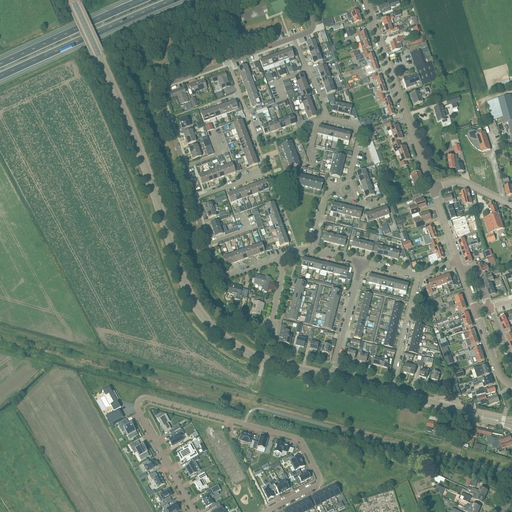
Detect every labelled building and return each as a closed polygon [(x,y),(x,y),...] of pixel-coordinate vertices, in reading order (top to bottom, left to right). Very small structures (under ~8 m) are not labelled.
[(377,6),(379,12),(389,8),(388,6),(391,6),(392,8),(401,5),(398,0),(394,0),(390,2),(387,3),(377,6)] [(348,13),(357,9),(355,3),(345,6),(348,13)] [(382,20),(384,27),(391,24),(389,20),(394,19),(393,16),(382,20)] [(391,24),(384,27),(387,33),(398,29),(397,27),(392,28),(391,24)] [(360,43),(368,40),(365,32),(362,33),(361,30),(356,32),(358,37),(360,43)] [(395,41),(390,43),(393,52),(397,50),(401,49),(399,43),(401,43),(400,37),(394,39),(395,41)] [(424,43),(422,37),(409,41),(411,47),(424,43)] [(307,49),(318,45),(319,45),(317,39),(306,43),(307,46),(306,47),(307,49)] [(364,54),(368,52),(372,50),(368,40),(360,43),(362,49),(364,54)] [(417,45),(408,48),(410,55),(415,68),(418,75),(417,75),(420,83),(416,84),(416,86),(417,88),(422,87),(428,84),(438,81),(439,80),(435,68),(436,68),(434,62),(432,58),(431,58),(429,51),(430,51),(427,42),(426,43),(425,43),(417,45)] [(309,51),(310,54),(318,51),(317,48),(318,47),(318,45),(307,49),(308,51),(309,51)] [(291,49),(285,51),(288,59),(290,62),(295,61),(294,57),(291,49)] [(285,51),(280,53),(283,61),(288,59),(285,51)] [(319,54),(318,51),(310,54),(311,57),(310,57),(311,59),(321,56),(320,53),(319,54)] [(369,60),(370,64),(371,64),(376,62),(373,54),(369,55),(368,52),(364,54),(360,55),(355,57),(356,62),(366,58),(367,61),(369,60)] [(280,53),(275,55),(278,63),(283,61),(280,53)] [(321,56),(311,59),(311,61),(313,61),(314,64),(323,61),(324,63),(330,61),(329,58),(325,60),(324,57),(326,56),(326,54),(321,56)] [(270,57),(265,59),(268,67),(273,65),(270,57)] [(268,67),(265,59),(260,61),(263,69),(268,67)] [(368,65),(371,76),(376,74),(375,71),(379,70),(376,62),(371,64),(370,64),(368,65)] [(291,66),(293,72),(294,73),(299,71),(300,69),(300,67),(296,69),(295,65),(291,66)] [(238,69),(240,75),(249,72),(247,66),(238,69)] [(318,69),(320,74),(328,71),(326,66),(318,69)] [(320,74),(322,79),(330,76),(328,71),(320,74)] [(240,75),(242,80),(253,76),(255,75),(254,72),(250,74),(249,72),(240,75)] [(220,77),(219,75),(211,78),(212,80),(212,81),(212,82),(213,82),(213,83),(218,81),(221,90),(230,86),(226,78),(227,78),(226,74),(220,77)] [(376,80),(378,86),(384,84),(381,76),(377,77),(376,74),(371,76),(373,81),(376,80)] [(295,78),(297,83),(305,80),(303,75),(295,78)] [(417,75),(403,80),(406,89),(416,86),(416,84),(420,83),(417,75)] [(242,80),(244,86),(253,83),(255,82),(253,76),(242,80)] [(322,79),(323,84),(332,81),(330,76),(322,79)] [(196,92),(207,88),(204,80),(190,85),(193,95),(197,94),(196,92)] [(297,83),(299,88),(307,85),(305,80),(297,83)] [(323,84),(325,89),(333,87),(332,81),(323,84)] [(255,88),(253,83),(244,86),(246,91),(255,88)] [(377,93),(379,98),(384,97),(383,94),(386,92),(384,84),(378,86),(380,92),(377,93)] [(428,84),(422,87),(423,90),(414,93),(409,95),(413,106),(423,103),(421,99),(426,97),(425,95),(429,93),(427,89),(430,88),(428,84)] [(299,88),(301,93),(309,90),(307,85),(299,88)] [(255,88),(246,91),(248,97),(257,94),(256,91),(260,89),(259,87),(255,88)] [(333,87),(325,89),(327,95),(335,92),(333,87)] [(178,90),(170,93),(171,96),(171,98),(172,97),(172,98),(173,101),(178,99),(180,105),(188,102),(185,93),(186,93),(184,88),(184,90),(179,92),(178,90)] [(311,95),(309,90),(301,93),(302,96),(300,96),(301,99),(309,96),(311,95)] [(248,97),(250,103),(262,99),(260,93),(257,94),(248,97)] [(298,100),(300,105),(303,104),(311,101),(309,96),(301,99),(298,100)] [(490,113),(493,120),(503,117),(505,123),(508,122),(511,135),(511,101),(510,96),(498,99),(501,109),(490,113)] [(384,102),(386,108),(391,107),(389,98),(385,100),(384,97),(379,98),(381,103),(384,102)] [(458,97),(446,101),(448,106),(452,104),(453,109),(458,108),(456,103),(460,102),(458,97)] [(262,99),(250,103),(252,108),(255,107),(256,110),(262,108),(260,103),(263,102),(262,99)] [(235,101),(229,103),(232,112),(235,111),(236,113),(239,112),(242,111),(240,103),(236,105),(235,101)] [(302,110),(305,109),(313,106),(311,101),(303,104),(300,105),(302,110)] [(192,102),(185,105),(187,111),(194,108),(192,102)] [(229,103),(224,105),(227,114),(232,112),(229,103)] [(332,112),(338,113),(340,104),(334,103),(332,112)] [(224,105),(218,107),(221,116),(227,114),(224,105)] [(305,109),(306,114),(314,111),(313,106),(305,109)] [(355,120),(358,119),(354,107),(346,106),(344,114),(354,117),(355,120)] [(218,107),(212,109),(215,118),(221,116),(218,107)] [(386,108),(382,110),(384,116),(385,116),(387,120),(392,119),(391,116),(394,115),(391,107),(386,108)] [(441,121),(442,123),(446,122),(445,119),(446,119),(446,116),(448,116),(446,109),(443,110),(442,107),(434,109),(438,122),(441,121)] [(212,109),(206,112),(209,120),(215,118),(212,109)] [(314,111),(306,114),(308,119),(316,116),(314,111)] [(209,120),(206,112),(201,114),(204,122),(209,120)] [(293,116),(287,118),(290,126),(296,124),(293,116)] [(287,118),(282,120),(285,128),(290,126),(287,118)] [(368,118),(359,121),(360,124),(362,131),(371,128),(368,118)] [(179,121),(182,129),(190,126),(192,125),(191,122),(188,122),(187,119),(179,121)] [(276,119),(271,121),(275,131),(280,130),(277,121),(276,119)] [(233,124),(235,129),(244,126),(242,120),(233,124)] [(269,124),(267,125),(270,133),(275,131),(271,121),(268,122),(269,124)] [(391,131),(392,135),(400,132),(398,125),(394,127),(393,123),(386,125),(388,132),(391,131)] [(235,129),(237,135),(246,131),(244,126),(235,129)] [(183,133),(185,139),(194,136),(192,130),(188,132),(183,133)] [(482,152),(482,153),(490,150),(485,132),(483,133),(482,130),(477,131),(475,131),(473,131),(472,131),(471,131),(470,131),(469,132),(468,133),(468,134),(467,135),(468,135),(465,136),(466,136),(467,136),(467,137),(467,138),(468,139),(468,140),(469,141),(471,144),(472,145),(473,146),(474,147),(477,150),(478,150),(480,151),(481,152),(482,152)] [(237,135),(239,140),(248,137),(246,131),(237,135)] [(391,140),(393,146),(400,144),(399,140),(403,139),(400,132),(392,135),(394,139),(391,140)] [(194,136),(185,139),(187,145),(196,142),(194,136)] [(239,140),(241,145),(250,142),(248,137),(239,140)] [(241,145),(243,151),(252,148),(250,142),(241,145)] [(282,145),(286,157),(295,153),(291,142),(282,145)] [(398,151),(400,156),(408,153),(405,146),(401,148),(400,144),(393,146),(395,152),(398,151)] [(189,148),(191,154),(199,151),(197,145),(189,148)] [(245,156),(254,153),(252,148),(243,151),(244,154),(240,156),(240,158),(245,156)] [(199,151),(191,154),(193,160),(201,157),(199,151)] [(245,156),(247,162),(256,159),(254,153),(245,156)] [(286,157),(290,169),(300,165),(295,153),(286,157)] [(408,153),(400,156),(401,160),(398,161),(400,167),(407,165),(406,161),(410,160),(408,153)] [(448,156),(449,165),(460,163),(459,159),(458,160),(457,155),(448,156)] [(256,159),(247,162),(248,165),(246,166),(247,168),(258,164),(256,159)] [(332,159),(331,165),(343,167),(344,162),(335,160),(332,159)] [(481,165),(473,167),(474,171),(475,171),(478,180),(484,179),(483,173),(484,173),(484,171),(489,169),(487,161),(480,162),(481,165)] [(356,176),(357,178),(368,174),(367,172),(366,172),(365,169),(370,168),(375,166),(373,163),(359,168),(360,171),(356,172),(358,175),(356,176)] [(460,163),(449,165),(450,169),(456,168),(456,173),(464,171),(462,163),(460,163)] [(232,164),(226,166),(230,175),(235,172),(232,164)] [(331,165),(330,170),(341,173),(343,167),(331,165)] [(226,166),(221,168),(224,177),(230,175),(226,166)] [(221,168),(216,170),(219,179),(224,177),(221,168)] [(207,173),(205,174),(208,183),(213,181),(210,172),(209,169),(206,170),(207,173)] [(216,170),(210,172),(213,181),(219,179),(216,170)] [(341,173),(330,170),(329,172),(332,173),(331,176),(340,178),(341,173)] [(412,195),(414,199),(418,198),(422,196),(421,191),(420,192),(418,185),(423,183),(420,172),(410,175),(415,189),(414,189),(415,193),(412,195)] [(359,180),(360,183),(369,180),(372,179),(370,173),(368,174),(357,178),(358,180),(359,180)] [(208,183),(205,174),(199,176),(202,185),(208,183)] [(296,185),(308,188),(311,178),(298,175),(296,185)] [(311,178),(308,188),(321,191),(323,181),(311,178)] [(503,179),(507,196),(511,195),(511,188),(510,182),(509,183),(508,178),(503,179)] [(266,181),(260,183),(263,191),(269,189),(268,186),(272,185),(270,180),(266,182),(266,181)] [(360,186),(361,188),(371,185),(371,182),(370,183),(369,180),(360,183),(361,186),(360,186)] [(260,183),(255,185),(258,193),(263,191),(260,183)] [(255,185),(249,187),(253,195),(258,193),(255,185)] [(363,190),(364,193),(372,190),(371,187),(372,187),(371,185),(361,188),(361,191),(363,190)] [(249,187),(244,189),(247,197),(253,195),(249,187)] [(244,189),(239,191),(242,199),(247,197),(244,189)] [(372,190),(364,193),(365,196),(364,197),(364,199),(375,195),(374,193),(373,193),(372,190)] [(461,197),(462,199),(463,201),(465,205),(467,205),(472,203),(471,198),(470,199),(468,190),(461,192),(462,196),(461,197)] [(239,191),(233,193),(236,201),(242,199),(239,191)] [(236,201),(233,193),(227,195),(231,203),(236,201)] [(443,198),(445,203),(446,207),(450,206),(449,202),(453,201),(454,203),(456,202),(456,199),(455,196),(452,197),(451,195),(443,198)] [(416,205),(409,208),(411,215),(418,212),(417,209),(426,206),(423,199),(414,202),(416,205)] [(459,202),(456,203),(456,205),(458,209),(459,212),(464,211),(463,207),(461,208),(459,202)] [(206,213),(214,210),(218,208),(217,205),(213,207),(212,203),(204,206),(206,213)] [(265,206),(267,211),(276,208),(274,203),(265,206)] [(334,221),(335,218),(338,205),(332,203),(330,212),(333,213),(332,217),(327,216),(326,219),(334,221)] [(492,215),(484,218),(485,223),(489,233),(486,234),(489,243),(496,240),(493,233),(504,229),(503,226),(501,220),(498,210),(496,205),(494,205),(493,203),(489,205),(492,215)] [(339,214),(342,215),(344,206),(338,205),(335,218),(338,219),(339,214)] [(456,205),(447,208),(451,220),(460,217),(459,212),(458,209),(456,205)] [(351,217),(353,218),(356,209),(350,207),(347,220),(349,220),(350,219),(351,217)] [(386,207),(381,209),(384,217),(389,215),(386,207)] [(267,211),(269,216),(278,213),(276,208),(267,211)] [(357,229),(360,230),(361,223),(359,222),(361,215),(362,210),(356,209),(353,218),(357,219),(356,221),(357,224),(358,224),(357,229)] [(381,209),(375,211),(378,219),(384,217),(381,209)] [(214,210),(206,213),(209,219),(216,216),(214,210)] [(375,211),(370,213),(373,221),(378,219),(375,211)] [(416,228),(423,226),(422,223),(431,220),(428,212),(419,215),(420,219),(414,221),(416,228)] [(269,216),(271,221),(280,218),(278,213),(269,216)] [(365,215),(368,223),(367,225),(367,224),(365,231),(367,232),(369,225),(374,223),(373,221),(370,213),(365,215)] [(271,221),(273,226),(281,223),(280,218),(271,221)] [(462,218),(452,222),(453,225),(454,229),(455,233),(457,237),(458,239),(468,235),(462,218)] [(210,224),(213,230),(223,227),(221,224),(219,224),(218,221),(210,224)] [(269,228),(271,233),(283,228),(281,223),(273,226),(269,228)] [(435,232),(433,226),(423,229),(424,232),(425,232),(426,235),(429,234),(435,232)] [(223,227),(213,230),(215,237),(223,234),(224,233),(226,236),(239,231),(237,228),(227,232),(226,229),(223,230),(223,227)] [(275,232),(276,236),(285,233),(283,228),(271,233),(275,232)] [(324,242),(329,243),(331,235),(326,233),(326,232),(323,231),(321,239),(324,240),(324,242)] [(432,243),(432,244),(435,243),(434,239),(437,238),(435,232),(429,234),(426,235),(422,237),(425,246),(432,243)] [(276,236),(278,242),(287,238),(285,233),(276,236)] [(372,251),(375,251),(377,243),(379,236),(376,235),(374,245),(367,243),(365,250),(372,252),(372,251)] [(287,238),(278,242),(280,247),(289,244),(287,238)] [(458,241),(460,246),(479,240),(478,238),(473,240),(473,239),(465,242),(464,239),(458,241)] [(352,247),(359,249),(360,241),(354,240),(352,247)] [(460,246),(462,252),(468,250),(467,247),(471,246),(478,244),(478,243),(480,243),(479,240),(460,246)] [(359,249),(365,250),(367,243),(360,241),(359,249)] [(405,250),(412,247),(410,241),(403,243),(405,250)] [(380,257),(382,257),(385,248),(383,247),(383,245),(383,244),(377,243),(375,251),(378,252),(377,255),(381,256),(380,257)] [(432,244),(435,254),(442,252),(440,246),(436,247),(435,243),(432,244)] [(261,244),(256,246),(259,254),(264,252),(261,244)] [(256,246),(250,248),(253,256),(259,254),(256,246)] [(403,259),(407,258),(404,250),(399,252),(400,248),(396,247),(395,251),(392,259),(398,260),(398,257),(402,258),(403,258),(403,259)] [(250,248),(245,250),(248,258),(249,259),(251,258),(251,257),(253,256),(250,248)] [(233,251),(234,254),(237,262),(242,260),(239,252),(236,253),(235,250),(233,251)] [(245,250),(239,252),(242,260),(248,258),(245,250)] [(442,252),(435,254),(436,254),(428,257),(429,261),(431,265),(438,262),(437,260),(444,258),(442,252)] [(234,254),(228,256),(231,264),(237,262),(234,254)] [(231,264),(228,256),(223,258),(226,266),(231,264)] [(489,263),(492,262),(493,264),(496,263),(493,256),(487,259),(489,263)] [(301,266),(307,268),(309,259),(303,258),(301,266)] [(307,268),(314,270),(316,261),(309,259),(307,268)] [(314,270),(320,271),(323,263),(316,261),(314,270)] [(320,271),(327,273),(329,264),(323,263),(320,271)] [(477,266),(480,273),(489,270),(487,265),(485,266),(484,263),(482,264),(477,266)] [(327,273),(333,275),(335,266),(329,264),(327,273)] [(333,275),(340,276),(342,267),(335,266),(333,275)] [(342,267),(340,276),(339,279),(346,280),(346,279),(351,281),(353,274),(348,273),(348,269),(342,267)] [(367,283),(374,285),(376,276),(369,274),(367,283)] [(446,274),(444,275),(447,284),(452,282),(454,286),(457,285),(454,276),(451,277),(450,274),(446,276),(446,274)] [(265,277),(256,275),(255,281),(252,280),(251,283),(263,286),(262,291),(262,292),(264,292),(267,293),(269,284),(267,284),(269,278),(265,277)] [(482,278),(485,284),(491,282),(494,281),(492,276),(491,275),(482,278)] [(374,285),(380,286),(382,278),(376,276),(374,285)] [(380,286),(387,288),(389,279),(382,278),(380,286)] [(437,288),(434,278),(432,279),(432,281),(429,282),(430,285),(427,286),(430,294),(433,293),(434,292),(435,291),(434,288),(437,288)] [(436,278),(434,278),(437,288),(442,286),(439,278),(436,279),(436,278)] [(387,288),(393,290),(395,281),(389,279),(387,288)] [(297,280),(296,287),(304,289),(306,283),(306,282),(306,283),(297,281),(298,281),(297,280)] [(393,290),(400,291),(402,283),(395,281),(393,290)] [(485,284),(487,290),(493,288),(491,282),(485,284)] [(402,283),(400,291),(406,293),(408,284),(402,283)] [(236,295),(235,299),(239,300),(240,298),(242,299),(242,298),(246,299),(248,290),(238,288),(238,287),(230,285),(228,294),(236,295)] [(296,287),(294,294),(303,296),(304,289),(296,287)] [(493,288),(487,290),(490,296),(496,294),(493,288)] [(332,289),(331,296),(339,298),(341,291),(333,289),(332,289)] [(365,293),(363,300),(370,302),(372,295),(365,293)] [(294,294),(292,300),(301,302),(303,296),(294,294)] [(455,298),(457,304),(464,302),(462,295),(455,298)] [(254,302),(253,308),(252,313),(260,315),(262,308),(263,309),(264,304),(262,304),(263,298),(255,296),(253,302),(254,302)] [(331,296),(329,302),(338,304),(339,298),(331,296)] [(292,300),(291,307),(299,309),(301,302),(292,300)] [(363,300),(361,306),(368,308),(370,302),(363,300)] [(329,302),(327,309),(336,311),(338,304),(329,302)] [(455,305),(450,307),(451,311),(456,309),(458,308),(460,311),(466,309),(464,302),(457,304),(455,305)] [(394,303),(393,310),(401,313),(403,305),(394,303)] [(361,306),(360,313),(367,314),(368,311),(371,312),(371,309),(368,308),(361,306)] [(291,307),(289,313),(300,316),(300,313),(298,312),(299,309),(291,307)] [(336,311),(327,309),(326,315),(334,317),(335,316),(336,312),(336,311)] [(393,310),(391,317),(399,320),(401,313),(393,310)] [(300,316),(289,313),(288,320),(296,322),(297,318),(299,318),(300,316)] [(360,313),(358,319),(365,321),(366,317),(369,318),(370,315),(367,314),(360,313)] [(454,321),(455,325),(470,319),(468,313),(463,314),(461,315),(458,316),(459,317),(453,319),(454,321)] [(326,315),(324,322),(333,324),(334,317),(326,315)] [(511,320),(511,315),(511,316),(511,317),(506,319),(505,316),(499,319),(502,325),(508,322),(510,321),(511,320)] [(391,317),(389,324),(398,327),(399,320),(391,317)] [(314,319),(312,319),(310,325),(313,325),(313,326),(319,328),(320,327),(319,327),(319,325),(317,325),(317,324),(313,323),(314,319)] [(358,319),(357,325),(364,327),(365,321),(358,319)] [(433,324),(434,327),(437,326),(437,325),(448,320),(448,319),(433,324)] [(454,325),(450,326),(450,327),(449,328),(449,329),(450,329),(450,330),(451,330),(452,330),(459,327),(461,326),(463,329),(466,328),(472,326),(470,319),(455,325),(454,325)] [(333,324),(324,322),(322,328),(323,328),(331,330),(333,324)] [(508,322),(502,325),(504,331),(510,329),(508,322)] [(389,324),(387,331),(396,334),(398,327),(389,324)] [(416,324),(414,331),(423,333),(424,326),(416,324)] [(282,343),(289,344),(290,341),(294,341),(295,337),(288,336),(289,331),(286,330),(287,326),(282,325),(279,337),(283,338),(282,343)] [(357,325),(355,332),(362,333),(363,330),(366,330),(366,328),(364,327),(357,325)] [(463,334),(465,340),(476,337),(474,330),(467,332),(466,330),(462,332),(463,334)] [(387,331),(386,339),(394,341),(396,334),(387,331)] [(414,331),(412,338),(421,340),(423,333),(414,331)] [(355,332),(354,338),(360,340),(362,333),(355,332)] [(296,346),(303,348),(305,343),(305,342),(305,340),(302,339),(303,335),(299,334),(297,341),(296,346)] [(479,343),(476,337),(465,340),(468,347),(479,343)] [(412,338),(410,345),(419,347),(421,340),(412,338)] [(321,352),(329,354),(330,346),(334,347),(336,341),(332,339),(331,344),(328,343),(327,345),(323,344),(321,352)] [(394,341),(386,339),(384,346),(392,348),(394,341)] [(313,350),(313,351),(313,352),(315,352),(316,352),(318,346),(318,344),(315,343),(315,340),(312,340),(312,343),(311,342),(309,349),(313,350)] [(370,356),(373,357),(375,348),(378,349),(379,346),(372,345),(371,350),(371,352),(370,356)] [(419,347),(410,345),(409,352),(417,354),(419,347)] [(448,347),(442,349),(445,357),(451,355),(448,347)] [(482,354),(480,347),(470,351),(472,358),(482,354)] [(352,352),(352,350),(349,349),(346,358),(354,360),(355,353),(352,352)] [(359,361),(366,363),(367,358),(368,356),(367,355),(370,355),(370,353),(365,351),(364,355),(362,354),(361,354),(360,357),(359,361)] [(485,360),(482,354),(472,358),(474,364),(485,360)] [(451,355),(445,357),(446,363),(447,365),(453,363),(451,355)] [(373,365),(380,367),(381,360),(379,359),(379,358),(375,357),(373,365)] [(381,360),(380,367),(387,368),(389,360),(382,358),(381,360)] [(413,366),(410,366),(408,374),(414,375),(416,366),(419,367),(420,361),(417,360),(417,363),(414,363),(413,366)] [(474,370),(477,378),(482,377),(490,374),(487,365),(482,367),(474,370)] [(431,380),(438,381),(440,373),(443,374),(444,369),(438,367),(436,373),(433,372),(431,380)] [(419,377),(426,378),(428,374),(428,370),(424,369),(423,371),(421,370),(421,372),(419,377)] [(453,373),(450,374),(449,374),(451,379),(455,378),(456,379),(464,376),(462,370),(453,373)] [(482,377),(477,378),(478,379),(473,381),(474,384),(476,383),(477,386),(483,384),(482,381),(484,380),(487,386),(488,386),(493,384),(490,377),(484,379),(483,377),(482,377)] [(476,392),(477,396),(486,393),(486,394),(491,393),(496,392),(494,387),(489,389),(476,392)] [(109,388),(102,391),(105,396),(104,397),(109,406),(110,406),(114,412),(106,416),(111,425),(124,418),(119,409),(121,408),(116,401),(118,400),(114,391),(112,392),(109,388)] [(487,401),(486,402),(485,400),(480,401),(481,405),(486,404),(487,406),(490,405),(499,402),(498,397),(493,399),(487,400),(487,401)] [(163,415),(157,418),(161,426),(163,426),(165,430),(164,430),(166,434),(169,432),(172,430),(171,429),(168,423),(170,422),(168,417),(164,419),(163,415)] [(126,419),(118,424),(120,428),(122,427),(125,431),(130,440),(138,435),(132,425),(131,423),(129,424),(128,425),(126,420),(126,419)] [(172,438),(169,439),(173,446),(184,440),(181,436),(185,434),(181,429),(171,435),(172,438)] [(242,432),(239,440),(251,443),(250,447),(253,448),(255,441),(252,441),(253,436),(242,432)] [(498,439),(499,445),(511,440),(510,436),(503,438),(502,436),(498,438),(498,439)] [(256,442),(254,449),(257,450),(258,447),(265,449),(268,439),(260,437),(258,443),(256,442)] [(511,440),(499,445),(498,439),(490,437),(492,445),(496,444),(496,446),(501,445),(502,448),(505,447),(506,448),(511,445),(511,440)] [(138,441),(130,446),(131,449),(134,448),(137,453),(141,461),(149,456),(144,446),(143,444),(141,446),(140,446),(138,442),(138,441)] [(276,442),(274,452),(281,454),(282,451),(287,452),(288,446),(284,445),(284,444),(276,442)] [(195,443),(177,453),(181,460),(186,458),(187,460),(200,453),(195,443)] [(192,463),(184,467),(186,471),(187,471),(190,477),(191,476),(191,477),(195,475),(194,475),(198,473),(195,467),(197,465),(195,462),(199,460),(197,456),(190,460),(192,463)] [(292,456),(282,460),(284,464),(290,461),(292,466),(302,461),(301,460),(299,456),(293,459),(292,456)] [(148,460),(142,464),(147,472),(150,471),(153,470),(153,469),(156,468),(153,462),(150,463),(148,460)] [(295,471),(289,474),(291,478),(293,477),(300,473),(299,470),(305,467),(304,466),(304,467),(303,463),(302,461),(292,466),(295,471)] [(199,480),(194,483),(198,490),(206,485),(207,487),(207,486),(204,480),(207,478),(204,472),(197,476),(199,480)] [(158,488),(165,484),(160,475),(157,476),(155,473),(149,476),(152,481),(153,480),(158,488)] [(300,473),(293,477),(294,480),(295,480),(298,478),(301,483),(310,478),(311,478),(310,478),(311,477),(309,475),(308,473),(307,473),(302,476),(300,473)] [(279,482),(284,492),(289,489),(290,489),(287,484),(289,482),(285,474),(281,477),(283,481),(279,482)] [(274,480),(269,483),(273,490),(276,489),(279,495),(284,492),(279,482),(278,480),(275,482),(274,480)] [(266,487),(262,489),(263,491),(268,500),(269,500),(269,501),(272,499),(271,499),(274,497),(273,497),(271,492),(273,490),(269,483),(265,485),(266,487)] [(208,495),(202,499),(206,507),(212,504),(213,504),(211,499),(214,497),(213,494),(218,492),(221,490),(218,485),(205,491),(208,495)] [(336,485),(330,488),(335,497),(335,498),(341,495),(336,485)] [(445,489),(437,485),(441,497),(445,489)] [(467,489),(471,491),(485,497),(488,491),(481,488),(479,491),(474,489),(474,490),(468,487),(467,489)] [(330,488),(326,491),(330,499),(335,497),(330,488)] [(169,497),(171,496),(168,491),(163,494),(161,491),(155,494),(157,498),(158,497),(161,502),(166,499),(169,497)] [(326,491),(321,493),(326,501),(330,499),(326,491)] [(485,497),(471,491),(470,494),(474,495),(472,498),(483,503),(484,500),(485,497)] [(321,493),(317,495),(321,504),(326,501),(321,493)] [(317,495),(311,498),(316,508),(321,505),(321,504),(317,495)] [(308,500),(303,502),(308,511),(313,509),(308,500)] [(303,502),(298,505),(302,511),(305,511),(308,511),(303,502)] [(466,505),(465,508),(474,511),(478,511),(480,507),(476,505),(471,503),(469,506),(466,505)]
